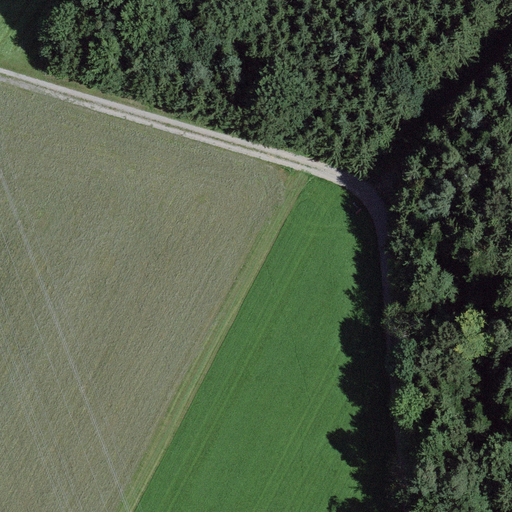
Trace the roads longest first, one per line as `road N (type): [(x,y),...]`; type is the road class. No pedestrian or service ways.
road 1 (track): [(406,511),(380,235),(367,199),(218,140),(0,78)]
road 2 (track): [(367,199),(428,120),(511,33)]
